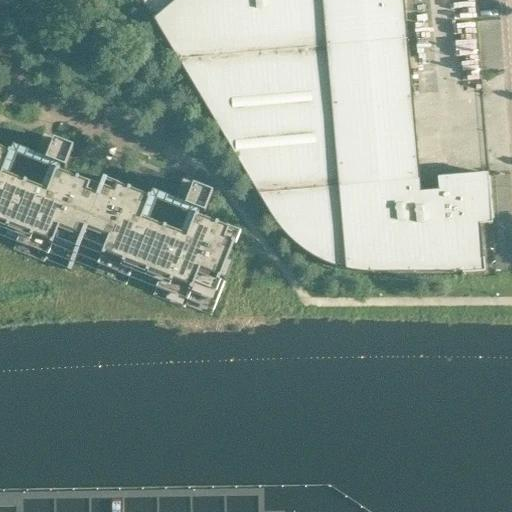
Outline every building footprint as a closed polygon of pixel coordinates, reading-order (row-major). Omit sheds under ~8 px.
[(420,181),(403,0),(176,0),(153,19),(258,195),(420,181)] [(454,0),(456,18),(473,18),(472,0),(454,0)] [(476,28),(460,28),(460,73),(475,73),(476,28)] [(209,304),(234,242),(237,234),(217,226),(218,224),(216,223),(215,225),(197,218),(198,216),(199,211),(204,213),(212,193),(193,185),(185,204),(152,191),(150,197),(148,196),(147,198),(130,191),(130,189),(128,188),(127,190),(106,182),(107,180),(103,178),(99,189),(78,180),(79,178),(76,177),(75,179),(58,172),(58,170),(60,166),(65,168),(73,147),(53,140),(46,159),(13,146),(10,151),(9,151),(8,153),(0,149),(0,231),(4,233),(3,234),(5,236),(6,234),(27,242),(27,244),(29,245),(30,243),(47,250),(47,252),(49,253),(50,251),(71,259),(67,270),(71,271),(78,252),(99,261),(99,263),(101,264),(102,262),(119,269),(118,270),(121,271),(122,270),(143,278),(142,280),(145,281),(145,279),(167,287),(166,289),(169,290),(169,289),(187,295),(186,297),(188,298),(189,296),(209,304)] [(479,225),(492,224),(488,174),(437,178),(438,190),(421,192),(420,181),(258,195),(270,214),(275,223),(282,231),(288,238),(296,245),(304,251),(314,258),(325,263),(335,267),(346,270),(356,272),(366,273),(375,274),(462,273),(462,275),(485,273),(484,259),(482,260),(479,225)]
